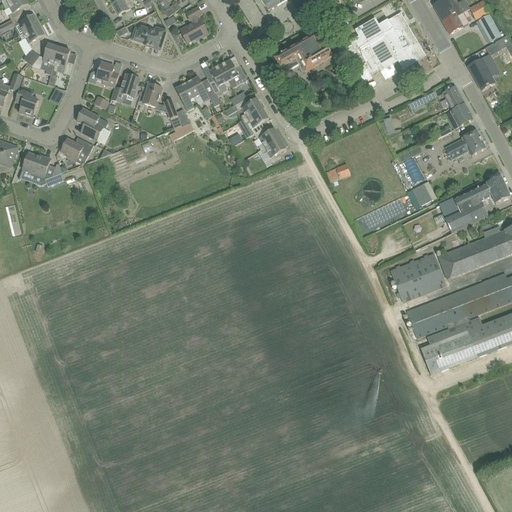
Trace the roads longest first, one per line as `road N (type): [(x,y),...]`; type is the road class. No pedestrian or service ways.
road 1 (residential): [(489,511),(299,137)]
road 2 (residential): [(299,137),(369,104),(386,107),(421,92),(459,66)]
road 3 (residential): [(92,45),(53,137),(0,121)]
road 4 (residential): [(234,36),(175,68),(104,48)]
road 5 (residential): [(299,137),(234,36)]
